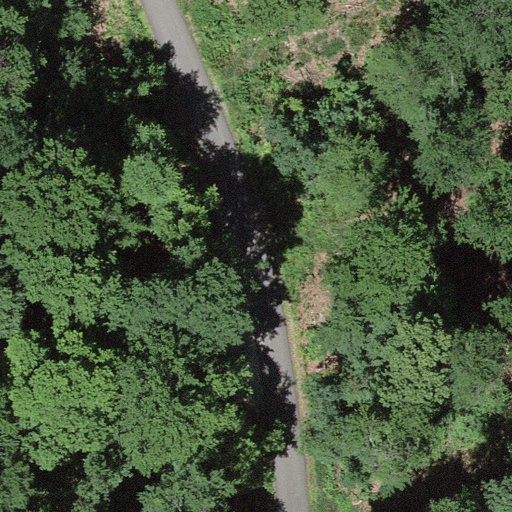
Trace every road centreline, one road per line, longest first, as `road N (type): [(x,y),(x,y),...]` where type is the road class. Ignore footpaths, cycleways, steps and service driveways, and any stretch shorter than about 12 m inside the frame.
road 1 (unclassified): [(140,0),(271,360),(279,511)]
road 2 (track): [(271,360),(0,397)]
